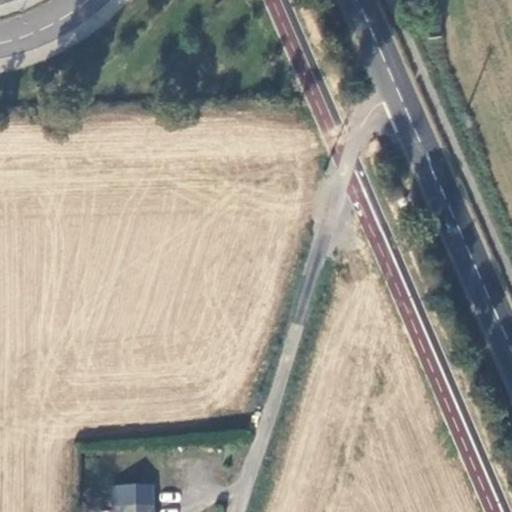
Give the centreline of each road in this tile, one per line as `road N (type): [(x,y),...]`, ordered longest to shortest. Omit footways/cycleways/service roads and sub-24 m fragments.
road 1 (unclassified): [(236,511),(350,145),(376,107),(401,95)]
road 2 (secondary): [(401,95),(511,348)]
